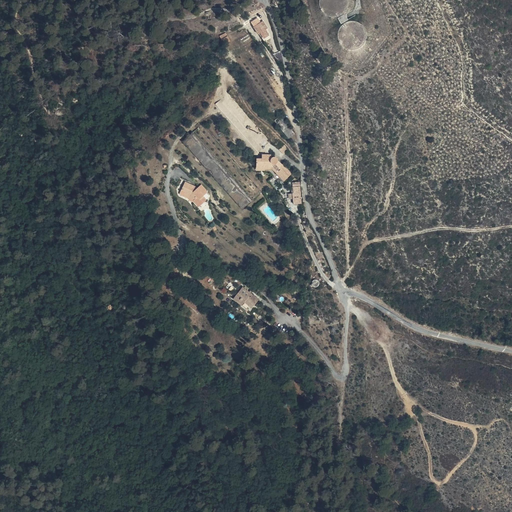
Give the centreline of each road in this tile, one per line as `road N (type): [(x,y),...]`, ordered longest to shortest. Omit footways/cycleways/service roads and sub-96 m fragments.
road 1 (residential): [(201,116),(171,151),(168,194),(184,243),(244,277),(338,375),(346,372),(345,290)]
road 2 (residential): [(268,0),(307,205),(345,290)]
road 3 (track): [(511,227),(444,224),(371,238),(339,286)]
road 4 (residential): [(345,290),(415,328),(511,351)]
road 5 (track): [(442,0),(456,20),(472,102),(511,136)]
road 6 (track): [(70,110),(50,110),(44,99),(17,20),(22,0)]
